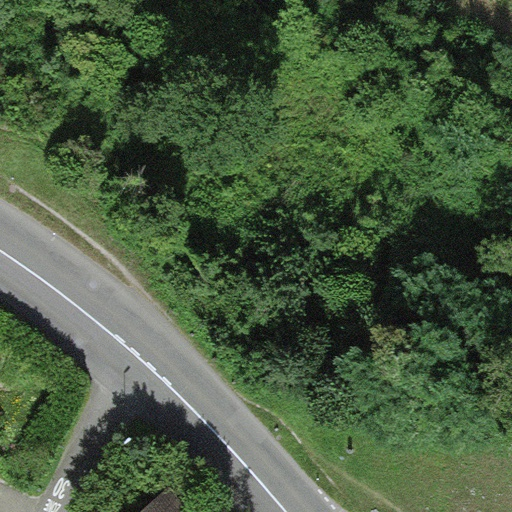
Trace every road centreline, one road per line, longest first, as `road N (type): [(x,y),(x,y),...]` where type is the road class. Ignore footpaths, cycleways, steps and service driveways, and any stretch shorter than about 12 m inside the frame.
road 1 (primary): [(139,355),(286,511)]
road 2 (residential): [(52,511),(94,422),(139,355)]
road 3 (primary): [(0,250),(139,355)]
